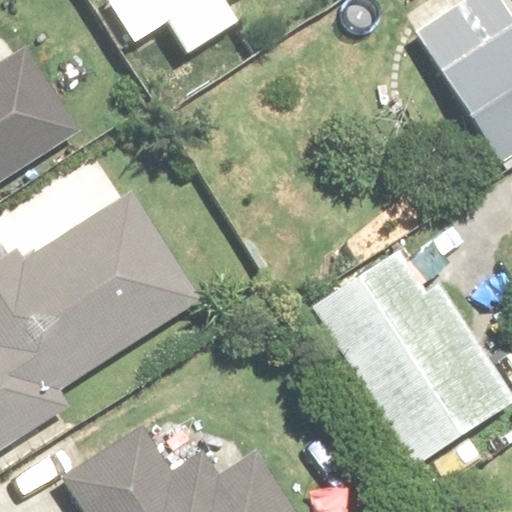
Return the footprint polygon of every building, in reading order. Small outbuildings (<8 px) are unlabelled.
[(117,0),(103,9),(129,48),(172,20),(194,54),(233,28),(222,10),(237,0),(117,0)] [(511,21),(498,0),(481,0),(417,42),(499,168),(511,159),(511,21)] [(17,48),(0,42),(0,191),(77,143),(17,48)] [(0,443),(199,308),(126,200),(22,271),(4,244),(0,246),(0,443)] [(410,474),(511,407),(435,291),(420,301),(394,261),(308,318),(410,474)] [(276,511),(223,433),(175,466),(149,427),(66,483),(86,511),(276,511)]
